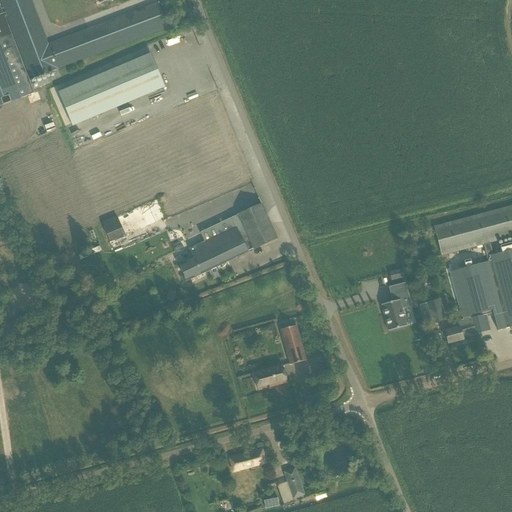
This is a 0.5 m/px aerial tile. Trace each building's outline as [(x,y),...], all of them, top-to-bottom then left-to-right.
[(58,70),(57,69),(168,27),(159,4),(48,46),(30,0),(0,0),(5,13),(3,14),(0,6),(0,106),(34,93),(5,17),(6,16),(31,81),(58,70)] [(58,94),(72,127),(165,88),(150,54),(58,94)] [(139,163),(149,189),(241,155),(217,91),(119,128),(128,151),(132,150),(135,155),(177,139),(180,147),(139,163)] [(109,200),(123,201),(124,175),(102,174),(101,192),(109,192),(109,200)] [(179,266),(186,281),(247,252),(254,249),(277,239),(261,204),(231,218),(235,228),(189,250),(194,259),(179,266)] [(511,207),(434,229),(441,257),(483,246),(487,260),(490,259),(491,262),(449,272),(461,318),(467,317),(468,319),(458,323),(459,328),(445,332),(448,344),(463,340),(462,334),(471,332),(472,335),(490,331),(486,315),(493,313),(497,329),(511,324),(511,250),(493,255),(490,243),(511,236),(511,207)] [(102,224),(110,243),(126,236),(117,217),(102,224)] [(100,246),(78,256),(80,260),(102,250),(100,246)] [(169,290),(167,299),(173,301),(175,292),(169,290)] [(391,295),(393,302),(381,305),(388,331),(407,326),(400,301),(409,298),(407,291),(391,295)] [(446,320),(442,305),(427,309),(431,324),(446,320)] [(296,326),(281,330),(284,343),(291,341),(294,350),(287,352),(290,365),(306,361),(296,326)] [(254,373),(258,391),(287,383),(282,365),(254,373)] [(229,458),(233,472),(266,463),(262,449),(229,458)] [(284,472),(294,499),(305,495),(303,488),(305,488),(297,467),(284,472)] [(324,492),(315,495),(317,501),(327,497),(324,492)]
